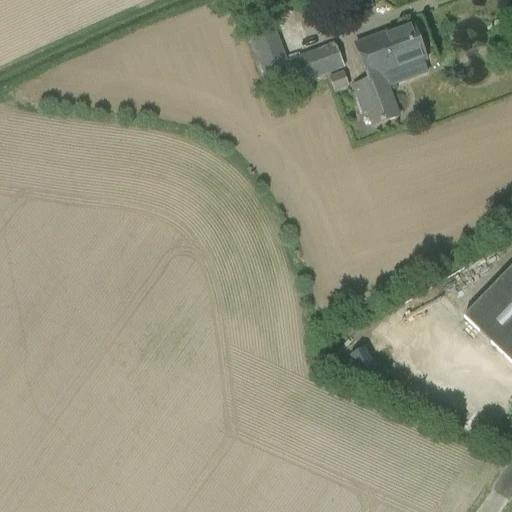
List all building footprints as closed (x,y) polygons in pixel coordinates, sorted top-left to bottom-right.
[(343,0),(347,13),(357,11),(354,0),(343,0)] [(368,82),(354,87),(354,90),(364,114),(367,112),(373,127),(398,118),(383,77),(426,61),(412,24),(355,46),(368,82)] [(334,45),(288,63),(276,32),(250,43),(270,94),(284,89),(299,85),(326,75),(343,68),(334,45)] [(511,268),(464,319),(511,366),(511,268)] [(366,349),(349,359),(363,384),(380,375),(366,349)]
